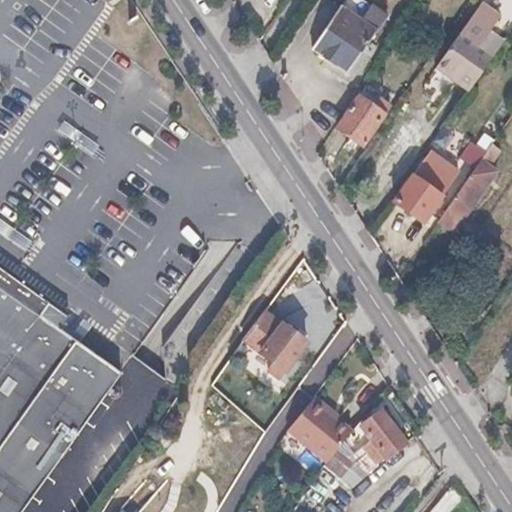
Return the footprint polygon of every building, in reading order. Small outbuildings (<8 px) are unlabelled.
[(500,18),(482,4),(436,68),(468,91),(504,42),(490,31),(500,18)] [(375,33),(340,9),(312,49),(325,59),(320,66),(341,81),(375,33)] [(377,105),(362,94),(338,130),(362,148),(390,108),(380,101),(377,105)] [(470,146),(461,159),(476,170),(482,161),(485,157),(470,146)] [(428,154),(393,203),(422,225),(458,176),(428,154)] [(476,170),(459,193),(439,222),(454,233),(498,173),(482,161),(476,170)] [(0,511),(14,511),(115,375),(94,360),(0,291),(0,511)] [(266,314),(244,344),(272,364),(285,374),(307,345),(266,314)] [(272,364),(267,371),(280,381),(285,374),(272,364)] [(315,403),(288,437),(326,468),(351,436),(328,418),(330,416),(315,403)] [(380,414),(360,428),(375,448),(366,455),(375,468),(405,447),(380,414)] [(326,468),(315,482),(337,499),(348,485),(326,468)]
